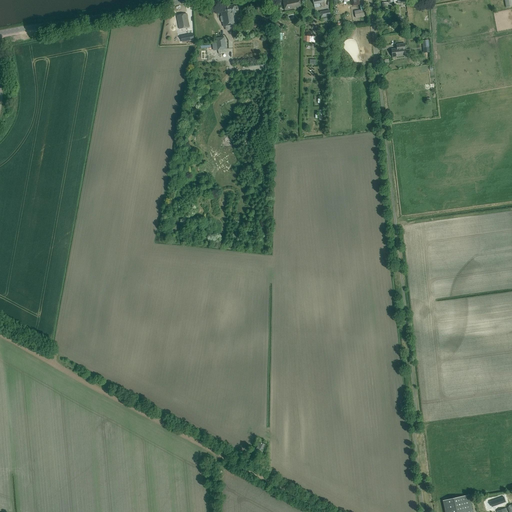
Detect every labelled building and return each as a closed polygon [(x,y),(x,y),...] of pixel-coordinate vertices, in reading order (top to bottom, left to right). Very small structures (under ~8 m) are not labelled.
[(301,7),(299,0),(290,0),(283,1),(285,10),(295,9),(295,8),(301,7)] [(235,7),(234,5),(228,6),(227,5),(225,6),(224,7),(223,7),(224,12),(221,13),(223,27),(236,24),(234,13),(236,13),(236,10),(238,10),(237,7),(235,7)] [(189,27),(186,14),(177,16),(179,29),(189,27)] [(226,49),(224,37),(216,38),(217,43),(212,43),(213,50),(218,50),(226,49)] [(406,50),(405,44),(397,45),(397,49),(392,49),(393,57),(404,56),(403,50),(406,50)] [(266,445),(260,442),(255,451),(262,454),(266,445)] [(472,511),(468,495),(443,501),(445,511),(472,511)]
